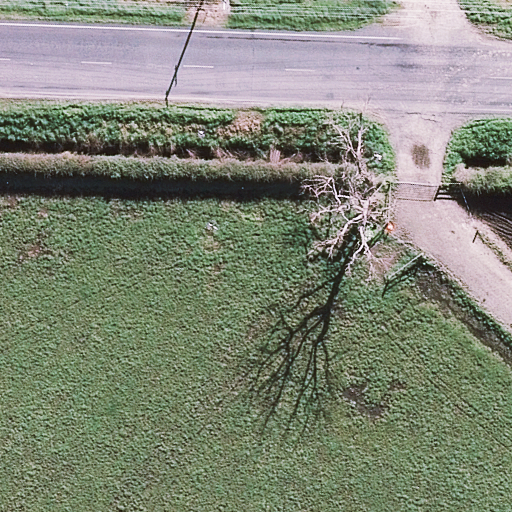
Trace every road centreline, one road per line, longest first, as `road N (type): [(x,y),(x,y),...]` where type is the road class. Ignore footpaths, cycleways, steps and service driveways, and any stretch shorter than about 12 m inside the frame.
road 1 (unclassified): [(0,57),(511,77)]
road 2 (track): [(422,0),(423,152),(433,207),(455,248),(511,299)]
